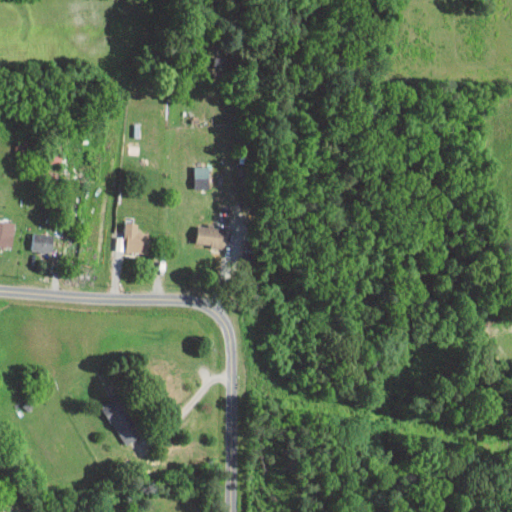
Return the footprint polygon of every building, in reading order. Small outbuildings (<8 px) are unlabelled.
[(200,160),(185,160),(185,180),(199,181),(200,160)] [(115,245),(139,246),(140,226),(128,226),(128,217),(115,216),(115,231),(107,231),(106,244),(115,244),(115,245)] [(216,240),(216,221),(188,220),(188,239),(216,240)] [(46,230),(25,226),(22,243),(43,247),(46,230)] [(132,430),(119,400),(100,408),(113,439),(132,430)]
